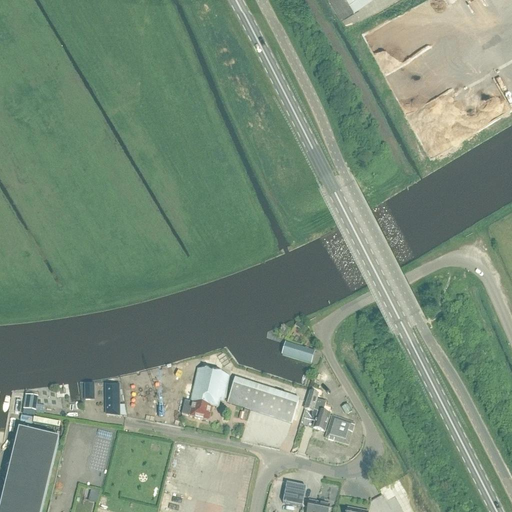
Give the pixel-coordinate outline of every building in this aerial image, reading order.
[(329,0),(341,18),(356,9),(357,5),(364,0),(329,0)] [(284,343),(280,356),(310,365),(314,353),(284,343)] [(185,402),(182,416),(190,417),(190,418),(209,422),(212,408),(219,409),(220,402),(224,402),(229,377),(198,371),(191,403),(185,402)] [(235,380),(227,405),(291,425),(299,401),(235,380)] [(85,385),(85,401),(94,401),(94,386),(85,385)] [(119,416),(119,417),(126,418),(124,406),(119,406),(119,386),(106,387),(106,416),(119,416)] [(310,394),(304,411),(313,413),(313,412),(318,413),(313,429),(324,433),(329,417),(322,414),(326,404),(316,401),(318,396),(310,394)] [(23,411),(35,412),(38,398),(25,396),(23,411)] [(345,417),(352,414),(348,406),(341,409),(345,417)] [(332,418),(325,440),(348,447),(354,425),(332,418)] [(19,433),(0,510),(0,511),(41,511),(59,442),(19,433)] [(286,486),(282,505),(308,510),(307,511),(327,511),(329,508),(303,502),(306,489),(286,486)]
